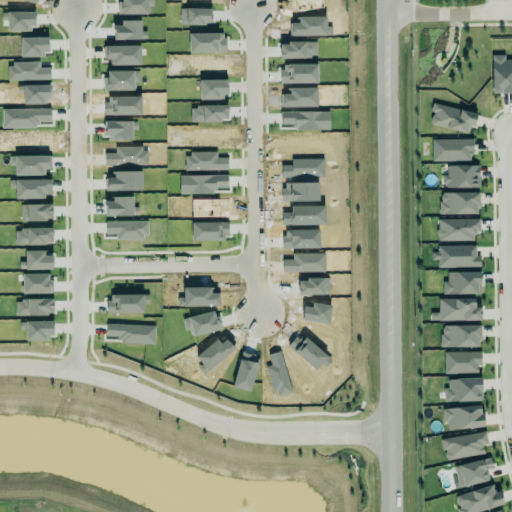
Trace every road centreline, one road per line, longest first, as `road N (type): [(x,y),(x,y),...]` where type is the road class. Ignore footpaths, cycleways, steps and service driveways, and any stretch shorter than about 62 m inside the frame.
road 1 (secondary): [(395,511),(391,0)]
road 2 (residential): [(78,256),(254,259),(250,14)]
road 3 (residential): [(0,371),(122,383),(213,423),(286,437),(395,430)]
road 4 (residential): [(511,453),(503,125),(511,125)]
road 5 (residential): [(76,341),(77,13)]
road 6 (tertiary): [(391,14),(511,12)]
